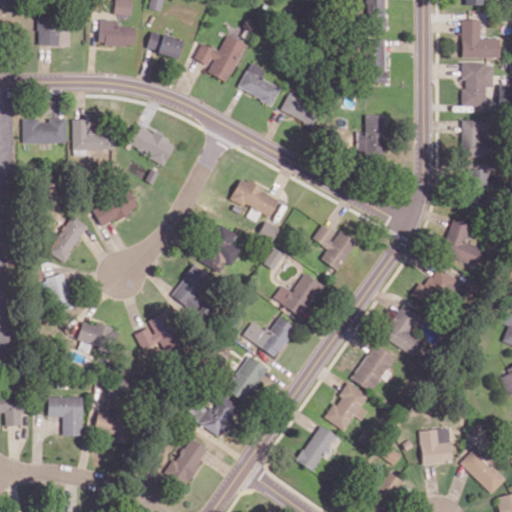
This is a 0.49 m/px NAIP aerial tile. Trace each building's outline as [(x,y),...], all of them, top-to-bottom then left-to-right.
[(130,15),(130,0),(113,0),(113,14),(130,15)] [(383,0),(364,0),(365,29),(384,28),(383,0)] [(36,44),(57,45),(58,13),(36,13),(36,44)] [(498,56),(497,37),(479,37),(479,18),(459,19),(460,57),(498,56)] [(133,45),(134,26),(118,25),(118,20),(98,19),(97,43),(133,45)] [(145,48),(176,58),(181,40),(150,30),(145,48)] [(199,42),(193,58),(208,65),(205,72),(227,81),(242,42),(224,35),(218,50),(199,42)] [(384,82),(384,39),(364,39),(364,82),(384,82)] [(237,88),(271,103),(278,86),(260,79),(264,69),(248,62),(237,88)] [(492,62),(460,62),(459,78),(461,78),(460,105),(483,105),(483,86),(492,86),(492,62)] [(278,108),(310,126),(320,108),(288,91),(278,108)] [(355,151),(364,151),(364,156),(384,156),(384,114),(363,114),(363,130),(354,130),(355,151)] [(65,142),(64,117),(48,118),(48,119),(21,119),(22,142),(65,142)] [(87,118),(71,118),(72,154),(85,154),(85,149),(111,148),(111,133),(87,133),(87,118)] [(165,161),(174,141),(134,124),(125,144),(165,161)] [(489,189),(490,164),(466,163),(465,189),(489,189)] [(268,216),(277,199),(261,191),(263,187),(239,176),(229,198),(249,207),(245,216),(255,220),(259,212),(268,216)] [(91,205),(98,223),(137,209),(130,191),(91,205)] [(62,261),(87,225),(71,215),(47,250),(62,261)] [(475,264),(480,248),(467,244),(473,223),(451,216),(439,253),(475,264)] [(270,240),(278,227),(264,220),(256,232),(270,240)] [(231,264),(240,245),(232,241),(236,232),(216,222),(198,261),(219,271),(223,261),(231,264)] [(319,257),(335,269),(356,241),(340,229),(336,235),(321,223),(311,237),(326,248),(319,257)] [(273,268),(281,251),(271,246),(263,263),(273,268)] [(207,275),(191,264),(169,294),(192,310),(198,301),(192,296),(207,275)] [(417,282),(409,293),(428,307),(439,292),(448,299),(460,282),(437,265),(422,285),(417,282)] [(511,284),(511,265),(503,279),(511,284)] [(73,307),(62,272),(45,277),(55,312),(73,307)] [(320,282),(302,272),(291,291),(279,285),(271,299),(301,316),(320,282)] [(500,340),(511,344),(511,299),(508,298),(499,322),(506,324),(500,340)] [(380,335),(411,355),(420,342),(406,333),(418,314),(402,303),(380,335)] [(133,333),(142,349),(158,341),(162,347),(171,342),(167,334),(175,330),(164,311),(146,321),(148,325),(133,333)] [(241,334),(274,356),(294,327),(278,316),(267,331),(251,320),(241,334)] [(75,340),(112,350),(118,328),(94,322),(94,324),(81,320),(75,340)] [(350,378),(371,391),(393,356),(372,342),(350,378)] [(224,388),(242,401),(266,367),(248,354),(224,388)] [(511,364),(504,368),(506,372),(498,376),(505,393),(511,390),(511,364)] [(324,417),(343,429),(352,415),(360,419),(366,410),(360,406),(367,394),(346,381),(324,417)] [(4,425),(20,424),(19,393),(0,394),(0,411),(3,411),(4,425)] [(217,435),(237,404),(220,393),(209,410),(194,400),(185,414),(217,435)] [(47,415),(61,416),(61,434),(81,435),(81,396),(47,396),(47,415)] [(93,429),(115,433),(113,440),(123,442),(129,415),(97,409),(93,429)] [(311,470),(335,435),(318,424),(294,460),(311,470)] [(418,429),(420,463),(449,462),(448,427),(418,429)] [(206,448),(188,436),(164,473),(183,485),(206,448)] [(505,476),(472,446),(457,462),(490,492),(505,476)] [(383,511),(401,480),(385,471),(364,510),(366,511),(383,511)] [(498,511),(511,511),(511,492),(496,495),(498,511)]
